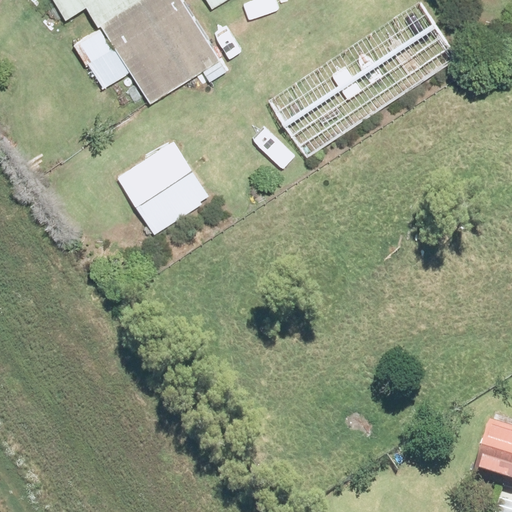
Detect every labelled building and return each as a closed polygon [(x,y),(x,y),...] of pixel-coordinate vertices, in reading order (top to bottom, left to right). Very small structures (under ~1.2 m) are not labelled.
[(101,31),(145,0),(54,0),(68,21),(87,8),(101,31)] [(145,0),(101,31),(76,47),(104,91),(131,74),(151,106),(204,73),(211,84),(226,74),(179,0),(145,0)] [(229,0),(206,0),(213,10),(229,0)] [(454,64),(412,0),(397,0),(261,89),(308,161),(454,64)] [(263,165),(228,112),(119,183),(138,212),(153,236),(263,165)] [(511,430),(486,423),(469,477),(511,489),(511,430)]
